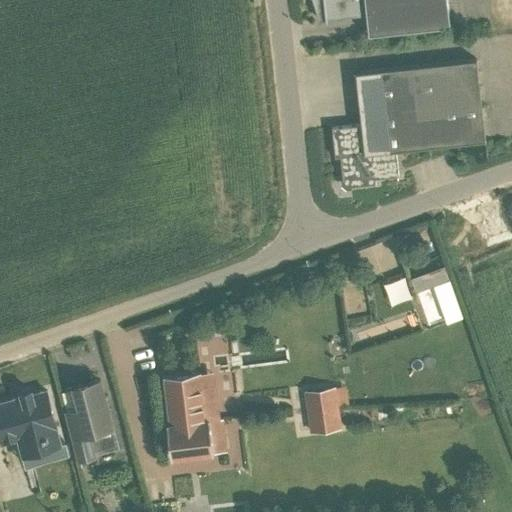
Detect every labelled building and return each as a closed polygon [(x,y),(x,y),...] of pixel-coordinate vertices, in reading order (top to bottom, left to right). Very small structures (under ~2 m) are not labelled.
[(447,0),(314,0),(320,19),(326,18),(327,22),(328,22),(327,18),(367,14),(370,34),(451,26),(447,0)] [(477,59),(356,72),(362,123),(333,126),(336,157),(341,156),(344,180),(350,186),(377,183),(376,177),(399,175),(397,150),(486,140),(477,59)] [(392,294),(411,288),(407,272),(387,278),(392,294)] [(461,318),(449,280),(440,283),(453,321),(461,318)] [(201,371),(165,375),(171,423),(221,418),(221,417),(207,419),(201,371)] [(114,428),(101,379),(75,386),(80,407),(68,411),(81,460),(95,456),(90,434),(114,428)] [(338,407),(335,387),(307,391),(310,411),(338,407)] [(47,390),(0,402),(0,428),(3,441),(19,437),(24,454),(62,444),(47,390)] [(338,407),(310,411),(313,430),(341,426),(338,407)] [(171,423),(168,424),(172,458),(214,453),(210,419),(171,423)] [(228,442),(242,441),(240,420),(226,421),(228,442)] [(135,505),(137,511),(150,511),(147,501),(135,505)]
